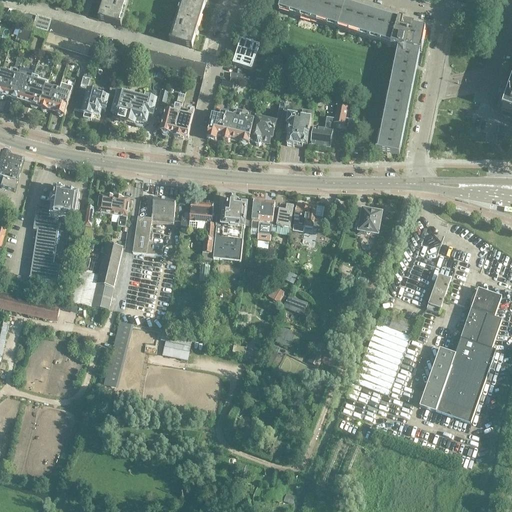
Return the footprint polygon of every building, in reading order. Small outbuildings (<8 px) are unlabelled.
[(105,0),(99,19),(119,26),(127,0),(105,0)] [(184,0),(181,11),(202,17),(206,0),(184,0)] [(328,0),(282,0),(279,12),(280,10),(391,45),(391,47),(398,48),(378,151),(399,155),(400,149),(404,149),(428,33),(424,32),(412,29),(411,33),(402,31),(404,23),(399,21),(398,22),(328,0)] [(181,11),(172,42),(192,48),(202,17),(181,11)] [(47,33),(51,20),(37,16),(33,28),(47,33)] [(58,23),(51,20),(48,33),(54,35),(58,23)] [(58,23),(54,35),(60,37),(64,24),(58,23)] [(21,24),(15,44),(27,47),(33,28),(21,24)] [(64,24),(60,37),(66,39),(70,26),(64,24)] [(70,26),(66,39),(72,41),(76,28),(70,26)] [(76,28),(72,41),(79,42),(83,30),(76,28)] [(83,30),(79,42),(84,44),(88,32),(83,30)] [(88,32),(84,44),(90,46),(94,34),(88,32)] [(49,33),(46,43),(51,45),(54,35),(49,33)] [(94,34),(90,46),(97,48),(101,36),(94,34)] [(54,35),(51,45),(56,47),(59,36),(54,35)] [(59,36),(56,47),(61,48),(64,38),(59,36)] [(64,38),(61,48),(66,50),(69,40),(64,38)] [(69,40),(66,50),(71,51),(74,41),(69,40)] [(74,41),(71,51),(76,53),(79,43),(74,41)] [(241,41),(233,65),(252,71),(260,47),(241,41)] [(79,43),(76,53),(81,54),(84,44),(79,43)] [(84,44),(81,54),(85,56),(89,46),(84,44)] [(89,46),(85,56),(90,57),(94,47),(89,46)] [(139,49),(136,61),(143,63),(146,51),(139,49)] [(146,51),(143,63),(149,64),(152,52),(146,51)] [(152,52),(149,64),(155,66),(158,54),(152,52)] [(158,54),(155,66),(161,67),(164,55),(158,54)] [(164,55),(161,67),(167,69),(170,56),(164,55)] [(170,56),(167,69),(173,70),(176,58),(170,56)] [(173,70),(174,70),(179,72),(182,59),(176,58),(173,70)] [(179,72),(185,73),(188,61),(182,59),(179,72)] [(188,61),(185,73),(191,75),(194,62),(188,61)] [(194,62),(191,75),(198,76),(201,64),(194,62)] [(201,64),(198,76),(204,78),(207,65),(201,64)] [(17,78),(10,99),(12,100),(13,102),(18,103),(20,102),(26,104),(32,82),(35,74),(37,67),(34,66),(32,73),(28,72),(28,75),(19,72),(17,78)] [(32,82),(26,104),(31,105),(33,108),(37,110),(39,108),(40,108),(47,87),(48,84),(49,81),(40,78),(42,74),(38,73),(40,68),(37,67),(35,74),(32,82)] [(511,68),(498,109),(502,110),(511,113),(511,68)] [(3,69),(0,80),(0,98),(2,99),(5,97),(10,99),(17,78),(19,74),(3,69)] [(60,88),(52,112),(58,114),(59,115),(61,116),(63,116),(64,115),(65,116),(72,92),(65,90),(67,83),(65,83),(67,78),(63,77),(60,88)] [(79,96),(75,110),(84,112),(88,98),(89,92),(88,91),(91,81),(88,80),(84,79),(79,96)] [(223,80),(221,86),(233,89),(235,84),(223,80)] [(47,87),(40,108),(42,109),(43,110),(44,111),(46,111),(48,111),(52,112),(60,88),(48,84),(47,87)] [(114,117),(120,119),(119,122),(125,124),(126,121),(129,107),(134,108),(138,93),(129,91),(128,97),(118,94),(113,114),(114,114),(114,117)] [(166,106),(169,93),(161,91),(158,104),(166,106)] [(88,98),(84,112),(83,114),(85,115),(84,116),(83,119),(91,121),(92,117),(93,117),(94,116),(100,117),(102,111),(106,112),(109,99),(99,96),(100,94),(89,92),(88,98)] [(129,107),(126,121),(135,123),(137,125),(144,127),(146,126),(147,123),(148,123),(150,114),(154,116),(156,104),(143,100),(144,95),(138,93),(134,108),(129,107)] [(179,94),(176,107),(182,109),(185,95),(179,94)] [(278,125),(283,126),(286,104),(281,104),(276,123),(278,123),(278,125)] [(167,111),(166,113),(161,133),(162,133),(163,137),(167,138),(171,135),(171,136),(171,135),(174,136),(179,116),(180,117),(182,109),(176,107),(168,105),(167,111)] [(334,120),(334,123),(345,125),(348,108),(337,106),(334,120)] [(179,116),(174,136),(174,138),(175,138),(174,140),(176,142),(181,143),(182,142),(183,140),(184,141),(184,139),(188,140),(195,112),(189,110),(182,109),(180,117),(179,116)] [(283,126),(281,132),(281,134),(288,135),(287,146),(294,147),(294,145),(302,146),(303,145),(308,145),(312,121),(313,113),(303,111),(302,119),(298,118),(298,116),(290,115),(291,110),(285,109),(283,126)] [(214,112),(208,140),(216,142),(218,138),(222,139),(227,118),(228,113),(229,112),(222,111),(222,114),(214,112)] [(227,118),(222,139),(224,142),(228,143),(232,141),(236,142),(242,112),(237,111),(236,114),(228,113),(227,118)] [(242,112),(236,142),(242,144),(242,145),(244,146),(246,146),(248,145),(249,145),(250,143),(255,123),(256,118),(256,117),(248,116),(249,114),(242,112)] [(255,123),(250,143),(255,144),(256,147),(259,147),(262,146),(262,143),(269,145),(271,139),(273,140),(275,131),(281,132),(283,126),(278,125),(278,123),(256,118),(255,123)] [(313,129),(311,146),(331,149),(333,132),(334,123),(334,120),(325,119),(323,130),(313,129)] [(354,138),(352,146),(364,148),(365,140),(354,138)] [(0,186),(1,186),(0,188),(11,192),(11,191),(13,192),(22,162),(10,158),(9,157),(8,154),(4,152),(2,154),(1,155),(0,155),(0,186)] [(58,224),(59,218),(66,219),(65,224),(74,225),(75,221),(75,220),(76,220),(78,208),(80,195),(65,193),(66,191),(65,191),(63,188),(58,188),(55,190),(53,198),(51,198),(50,205),(52,205),(52,208),(47,207),(37,206),(35,220),(34,230),(38,230),(30,278),(58,282),(61,265),(54,264),(60,226),(61,224),(58,224)] [(100,196),(98,212),(93,211),(92,218),(105,220),(106,215),(112,216),(115,198),(113,197),(112,196),(109,195),(108,197),(106,196),(106,197),(100,196)] [(115,198),(112,216),(112,221),(119,222),(118,227),(123,228),(126,228),(130,201),(125,200),(125,199),(121,199),(121,197),(117,196),(117,198),(115,198)] [(152,220),(158,221),(158,222),(170,223),(171,222),(174,222),(174,217),(176,200),(154,198),(152,220)] [(217,225),(217,226),(229,227),(229,230),(237,231),(237,228),(245,229),(248,205),(239,204),(236,201),(232,200),(228,202),(227,207),(224,207),(223,218),(217,218),(217,225)] [(182,211),(181,229),(189,230),(205,231),(206,224),(211,224),(214,204),(192,202),(191,212),(182,211)] [(254,202),(252,223),(251,235),(258,235),(259,235),(260,223),(259,223),(260,211),(263,211),(264,203),(254,202)] [(260,211),(259,223),(260,223),(259,235),(258,235),(258,241),(271,242),(273,225),(275,205),(264,203),(263,211),(260,211)] [(275,205),(273,225),(272,234),(289,237),(290,229),(294,208),(287,206),(287,207),(275,205)] [(298,205),(295,220),(293,230),(312,234),(313,229),(320,231),(324,210),(304,206),(298,205)] [(374,212),(363,210),(358,234),(365,236),(366,233),(378,235),(382,215),(383,211),(374,209),(374,212)] [(93,211),(87,210),(85,227),(90,228),(91,223),(92,218),(93,211)] [(11,214),(1,211),(0,214),(0,216),(10,219),(11,214)] [(152,220),(139,218),(133,254),(162,257),(163,245),(152,244),(153,235),(150,234),(152,220)] [(206,224),(205,231),(203,253),(212,254),(214,239),(216,224),(211,224),(206,224)] [(241,263),(244,229),(245,229),(237,228),(237,231),(229,230),(229,227),(217,226),(213,260),(241,263)] [(94,231),(86,229),(84,240),(93,242),(94,231)] [(90,259),(80,257),(69,303),(108,311),(114,289),(123,250),(105,246),(101,262),(90,259)] [(212,254),(203,253),(202,261),(211,261),(212,254)] [(209,283),(211,266),(201,265),(199,282),(209,283)] [(352,277),(344,273),(340,281),(348,285),(352,277)] [(451,281),(438,277),(426,311),(439,315),(451,281)] [(270,296),(279,302),(284,293),(276,288),(270,296)] [(502,299),(478,291),(475,299),(473,298),(472,303),(474,303),(456,356),(439,350),(419,408),(470,426),(496,352),(492,351),(502,322),(494,320),(502,299)] [(0,309),(4,310),(57,323),(60,307),(0,293),(0,309)] [(307,305),(302,303),(287,298),(283,308),(297,314),(303,316),(307,305)] [(61,306),(59,316),(69,318),(72,308),(61,306)] [(383,312),(360,368),(354,384),(388,398),(412,338),(408,336),(413,324),(399,319),(402,313),(395,311),(393,316),(383,312)] [(0,337),(0,366),(10,323),(4,322),(0,337)] [(103,387),(117,390),(121,376),(127,350),(133,327),(119,323),(111,357),(110,359),(103,387)] [(280,328),(272,345),(287,351),(294,334),(280,328)] [(189,360),(193,339),(164,333),(163,342),(167,342),(164,355),(189,360)] [(234,346),(232,357),(245,359),(247,343),(234,341),(234,346)] [(315,345),(307,366),(320,371),(329,350),(315,345)] [(272,346),(270,351),(277,354),(279,349),(272,346)] [(268,351),(263,363),(270,366),(275,354),(268,351)] [(94,443),(95,441),(91,440),(92,436),(87,436),(86,442),(85,445),(94,446),(94,443)] [(286,495),(283,501),(291,505),(294,498),(286,495)]
